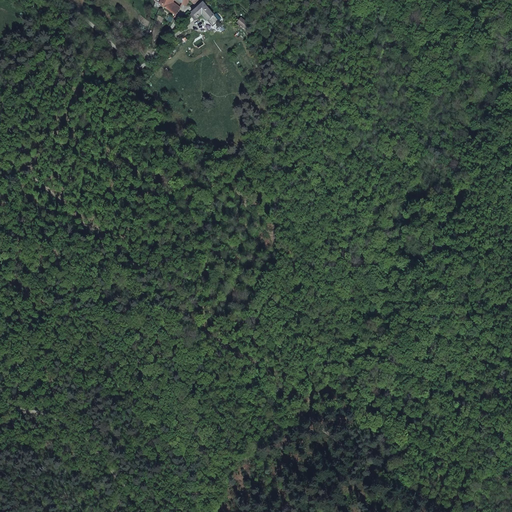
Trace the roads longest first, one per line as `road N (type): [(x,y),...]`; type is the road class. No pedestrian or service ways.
road 1 (track): [(442,511),(322,425),(0,151)]
road 2 (track): [(511,203),(429,195),(399,155),(342,112),(232,0)]
road 3 (residential): [(66,0),(141,63),(184,10),(206,0)]
